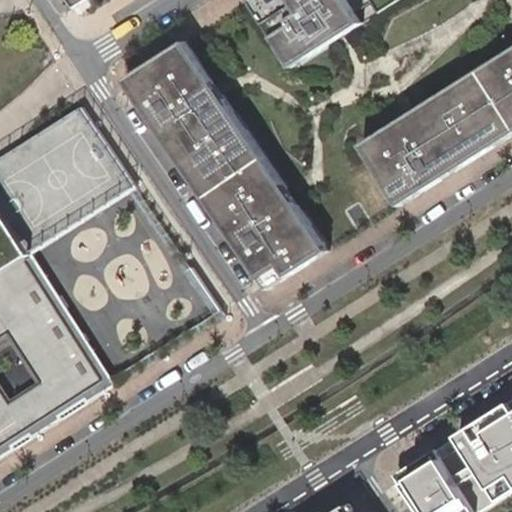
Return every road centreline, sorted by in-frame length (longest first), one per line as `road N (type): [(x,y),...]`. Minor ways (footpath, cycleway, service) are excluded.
road 1 (residential): [(85,62),(267,335)]
road 2 (residential): [(267,335),(0,501)]
road 3 (residential): [(511,180),(267,335)]
road 4 (residential): [(349,456),(511,353)]
